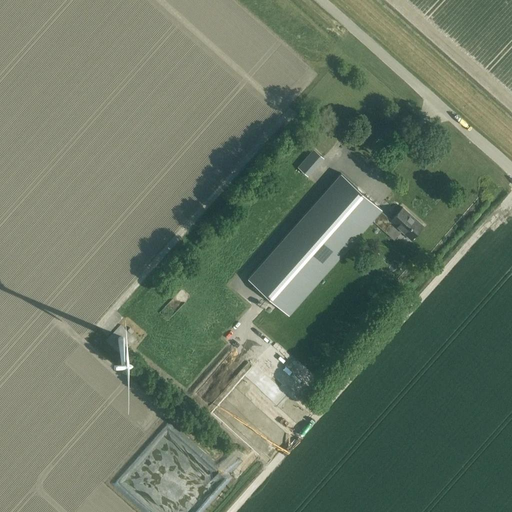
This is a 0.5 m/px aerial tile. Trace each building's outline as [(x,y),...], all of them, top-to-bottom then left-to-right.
[(299,207),(334,165),(308,145),(274,187),(299,207)] [(344,173),(230,301),(269,336),(372,220),(386,233),(393,224),(410,239),(422,226),(401,208),(390,220),(380,211),(383,208),(344,173)] [(257,196),(262,203),(272,196),(266,189),(257,196)] [(193,271),(219,294),(257,252),(231,229),(193,271)] [(350,269),(347,274),(357,279),(359,274),(350,269)] [(167,300),(158,312),(167,317),(175,306),(167,300)] [(126,341),(126,340),(126,339),(126,338),(125,338),(125,337),(124,336),(123,336),(122,336),(121,336),(120,337),(119,337),(119,338),(118,338),(118,339),(118,340),(118,341),(118,342),(118,343),(119,343),(120,344),(121,344),(121,345),(122,345),(123,345),(124,344),(125,344),(125,343),(126,343),(126,342),(126,341)] [(237,434),(244,432),(242,425),(235,427),(237,434)]
